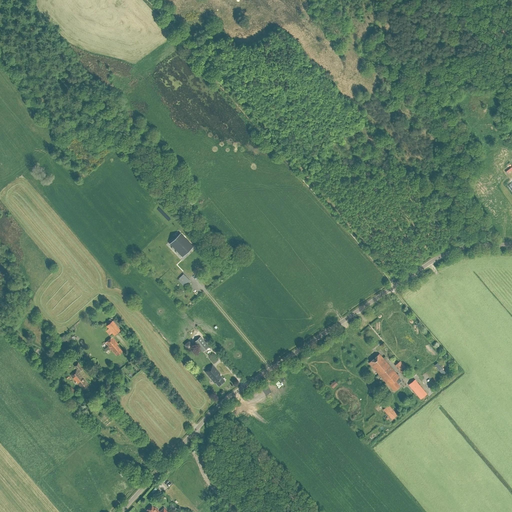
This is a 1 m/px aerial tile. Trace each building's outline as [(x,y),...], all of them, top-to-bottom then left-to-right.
[(190,226),(185,231),(190,235),(194,231),(190,226)] [(180,233),(170,243),(180,254),(182,257),(193,246),(191,244),(180,233)] [(165,261),(170,268),(176,265),(170,258),(165,261)] [(153,275),(165,288),(170,283),(166,279),(168,278),(160,269),(153,275)] [(180,279),(178,281),(182,285),(188,279),(183,274),(179,278),(180,279)] [(181,297),(178,299),(181,305),(189,301),(186,294),(180,296),(181,297)] [(106,326),(108,328),(106,330),(109,335),(112,333),(114,335),(120,330),(112,321),(110,319),(107,321),(109,323),(106,326)] [(117,356),(122,351),(117,345),(118,344),(112,337),(105,343),(113,352),(117,356)] [(195,341),(204,351),(209,347),(200,337),(195,341)] [(183,345),(188,350),(193,346),(189,341),(183,345)] [(369,362),(388,386),(389,385),(394,391),(400,386),(398,384),(401,381),(398,377),(399,377),(380,354),(369,362)] [(398,369),(406,378),(408,375),(402,368),(404,366),(400,361),(395,365),(396,367),(397,366),(398,368),(398,369)] [(75,366),(80,372),(83,369),(79,363),(75,366)] [(219,386),(224,381),(218,374),(220,373),(213,364),(205,371),(214,382),(215,381),(219,386)] [(71,375),(81,386),(83,389),(88,385),(86,382),(76,371),(71,375)] [(408,384),(421,399),(427,394),(414,379),(408,384)] [(383,409),(386,413),(385,414),(389,418),(390,417),(392,419),(397,415),(388,405),(383,409)]
